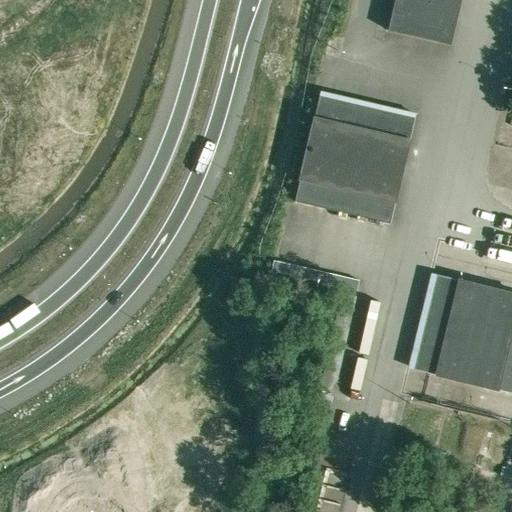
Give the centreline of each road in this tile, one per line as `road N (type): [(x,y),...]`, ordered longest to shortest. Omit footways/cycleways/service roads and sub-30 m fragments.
road 1 (motorway): [(0,388),(85,329),(152,255),(209,145),(247,0)]
road 2 (motorway): [(208,0),(175,125),(137,205),(71,286),(0,339)]
